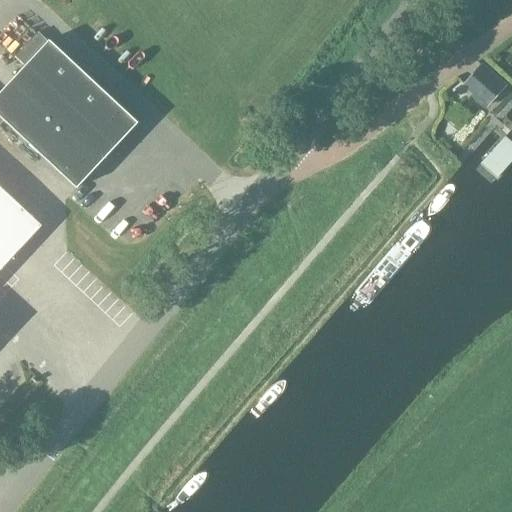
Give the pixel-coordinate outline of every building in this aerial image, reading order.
[(35,33),(12,58),(20,65),(43,40),(35,33)] [(134,123),(46,41),(0,89),(0,119),(73,189),(134,123)] [(486,107),(503,88),(480,66),(462,86),(486,107)] [(511,166),(511,122),(474,168),(495,186),(511,166)] [(0,190),(0,247),(10,257),(38,226),(0,190)] [(0,267),(10,257),(0,247),(0,267)]
